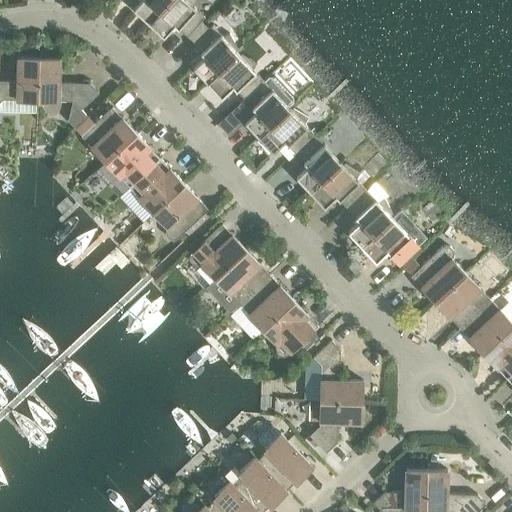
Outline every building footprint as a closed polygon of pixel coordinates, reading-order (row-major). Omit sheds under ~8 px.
[(139,0),(133,8),(148,22),(167,0),(139,0)] [(186,35),(190,39),(205,25),(199,21),(204,16),(193,5),(195,0),(167,0),(148,22),(163,36),(174,24),(177,27),(176,27),(177,28),(186,35)] [(192,66),(206,81),(237,52),(235,50),(237,48),(229,33),(222,36),(219,33),(211,25),(208,28),(205,25),(190,39),(193,41),(192,43),(200,52),(199,52),(200,53),(201,52),(204,55),(192,66)] [(235,89),(244,98),(263,79),(252,68),(256,62),(241,52),(239,54),(237,52),(206,81),(220,96),(232,85),(235,88),(234,89),(235,90),(235,89)] [(0,99),(2,98),(37,99),(38,56),(18,56),(17,80),(0,79),(0,99)] [(38,56),(37,99),(58,100),(72,100),(80,108),(98,91),(89,82),(58,81),(59,57),(38,56)] [(258,136),(289,107),(293,103),(293,97),(273,75),(267,75),(263,79),(244,98),(251,106),(251,107),(252,107),(255,110),(243,121),(258,136)] [(91,145),(105,160),(136,131),(122,116),(121,116),(111,105),(94,122),(81,134),(91,145)] [(287,144),(295,153),(314,134),(304,123),(307,116),(292,107),(290,109),(289,107),(258,136),(272,151),(283,140),(286,143),(286,144),(287,144)] [(75,127),(81,134),(94,122),(87,115),(75,127)] [(119,175),(129,185),(159,157),(150,146),(136,131),(105,160),(119,175)] [(295,176),(309,191),(340,162),(322,143),(314,134),(295,153),(303,161),(303,162),(304,162),(307,165),(295,176)] [(139,196),(153,211),(183,182),(169,167),(159,157),(129,185),(139,196)] [(339,199),(347,207),(366,189),(358,180),(355,177),(359,171),(344,162),(342,164),(340,162),(309,191),(323,206),(335,195),(338,198),(337,198),(338,199),(339,199)] [(183,182),(153,211),(167,226),(165,230),(166,234),(169,237),(173,238),(177,237),(208,208),(197,197),(198,197),(183,182)] [(347,230),(361,245),(392,216),(390,214),(392,213),(383,197),(377,200),(374,197),(374,198),(366,189),(347,207),(354,216),(355,217),(358,220),(347,230)] [(392,216),(361,245),(375,260),(387,250),(389,253),(390,254),(399,262),(407,253),(417,244),(410,235),(407,232),(411,226),(396,217),(394,218),(392,216)] [(201,262),(215,277),(246,248),(232,233),(231,233),(221,222),(191,251),(189,255),(190,259),(193,262),(197,263),(201,262)] [(410,275),(434,301),(465,272),(451,257),(453,253),(452,249),(449,246),(445,244),(440,246),(419,266),(410,274),(410,275)] [(229,292),(239,302),(270,273),(260,263),(246,248),(215,277),(229,292)] [(150,252),(140,262),(146,268),(156,258),(150,252)] [(448,316),(458,326),(489,297),(479,287),(465,272),(434,301),(448,316)] [(248,313),(263,328),(293,298),(279,283),(270,273),(239,302),(249,312),(248,313)] [(468,336),(482,351),(511,323),(511,321),(499,308),(498,308),(489,297),(458,326),(468,336)] [(293,298),(263,328),(277,343),(275,346),(276,351),(279,354),(283,355),(287,353),(318,324),(293,298)] [(496,366),(506,377),(511,371),(511,323),(482,351),(496,367),(496,366)] [(320,378),(320,399),(362,400),(363,380),(339,379),(340,348),(331,339),(313,355),(321,364),(320,378)] [(362,400),(320,399),(319,419),(319,424),(309,434),(326,452),(337,441),(338,420),(361,421),(362,400)] [(267,450),(257,459),(286,489),(296,480),(296,481),(312,466),(280,432),(265,447),(267,450)] [(231,433),(226,438),(231,443),(236,438),(231,433)] [(242,473),(232,483),(259,511),(261,511),(270,504),(271,504),(286,490),(286,489),(257,459),(255,456),(239,471),(242,473)] [(404,510),(425,510),(426,468),(406,467),(405,491),(384,491),(372,501),(382,511),(396,511),(399,509),(404,510)] [(426,468),(425,510),(460,511),(475,511),(486,503),(477,493),(446,492),(447,469),(426,468)] [(177,477),(168,485),(175,493),(184,485),(177,477)] [(216,497),(206,507),(211,511),(259,511),(232,483),(229,480),(214,495),(216,497)]
